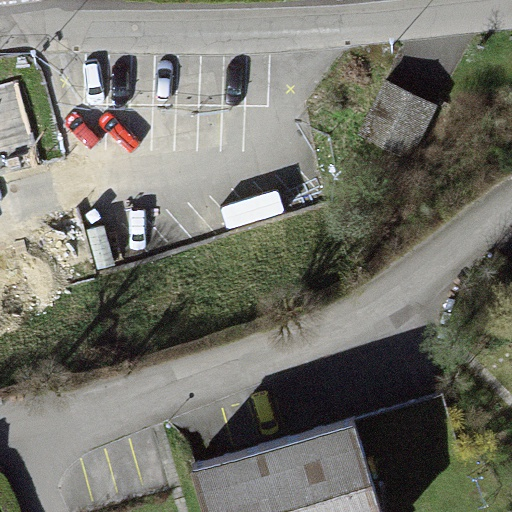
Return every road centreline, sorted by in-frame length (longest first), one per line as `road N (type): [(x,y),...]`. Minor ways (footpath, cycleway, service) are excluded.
road 1 (residential): [(53,511),(21,439),(360,319),(409,294),(511,202)]
road 2 (residential): [(511,8),(239,28),(88,22),(0,29)]
